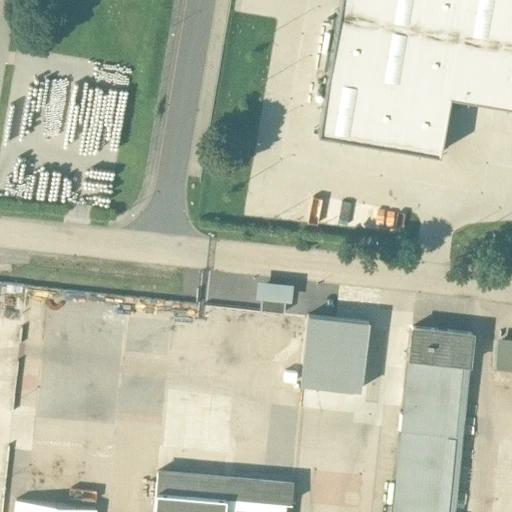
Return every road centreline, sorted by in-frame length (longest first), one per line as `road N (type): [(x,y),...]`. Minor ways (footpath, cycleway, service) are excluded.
road 1 (unclassified): [(163,256),(511,302)]
road 2 (unclassified): [(204,0),(163,256)]
road 3 (unclassified): [(0,236),(163,256)]
